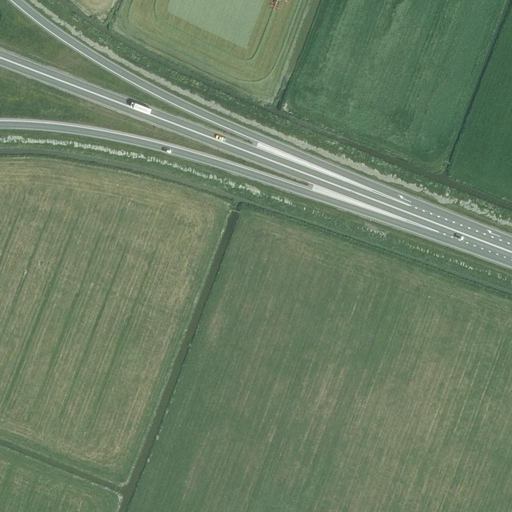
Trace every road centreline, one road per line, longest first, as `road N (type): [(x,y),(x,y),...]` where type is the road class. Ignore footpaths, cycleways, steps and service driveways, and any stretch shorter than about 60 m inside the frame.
road 1 (trunk): [(481,241),(474,226),(171,98),(16,0)]
road 2 (trunk): [(481,241),(0,57)]
road 3 (trunk): [(0,124),(137,140),(456,243),(481,241)]
